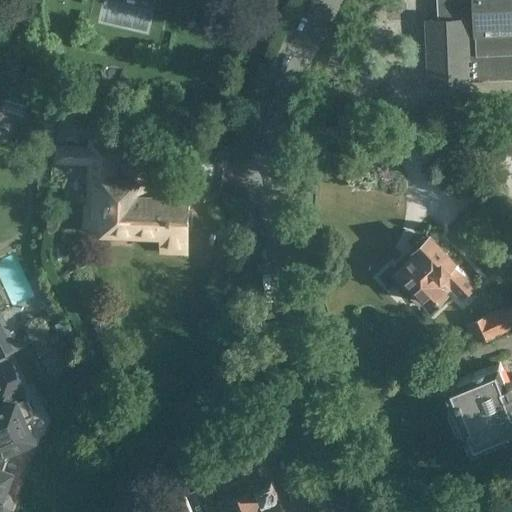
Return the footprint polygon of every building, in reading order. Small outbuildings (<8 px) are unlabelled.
[(511,0),(435,0),(436,18),(426,18),(428,78),(465,76),(465,80),(511,77),(511,0)] [(60,141),(79,142),(80,115),(61,115),(60,141)] [(54,128),(44,127),(42,127),(40,155),(53,156),(54,128)] [(188,250),(190,198),(144,196),(144,191),(136,191),(136,180),(117,179),(119,140),(92,139),(91,147),(58,145),(58,160),(91,161),(88,231),(161,234),(160,249),(188,250)] [(461,295),(475,281),(431,235),(416,249),(418,251),(398,269),(401,272),(395,278),(397,280),(395,282),(404,292),(406,291),(409,293),(415,286),(430,302),(450,283),(461,295)] [(52,245),(52,255),(62,255),(62,245),(52,245)] [(478,341),(511,325),(511,303),(469,323),(478,341)] [(28,390),(10,353),(19,348),(1,312),(0,312),(0,402),(2,402),(3,407),(0,408),(0,510),(3,511),(10,509),(13,501),(10,494),(4,492),(10,473),(0,469),(0,468),(6,450),(27,441),(30,433),(23,418),(34,414),(24,392),(28,390)] [(511,377),(507,379),(500,361),(444,384),(472,451),(511,434),(511,377)] [(280,491),(265,454),(213,475),(215,481),(201,487),(198,477),(162,503),(166,511),(296,511),(287,488),(280,491)]
